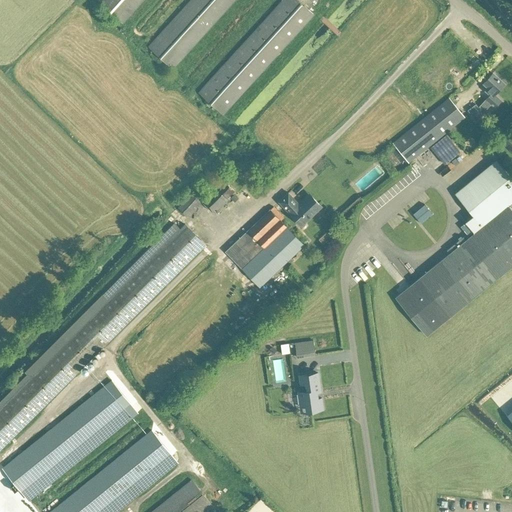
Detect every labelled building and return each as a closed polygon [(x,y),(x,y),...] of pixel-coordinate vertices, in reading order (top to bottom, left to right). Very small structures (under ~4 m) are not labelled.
[(123,23),(142,0),(99,0),(98,1),(123,23)] [(173,68),(234,0),(190,0),(149,46),(173,68)] [(223,114),(314,15),(297,0),(282,0),(199,92),(223,114)] [(494,108),(500,100),(494,95),(504,84),(492,73),(483,83),(488,87),(485,91),(489,95),(478,107),(476,104),(467,110),(475,121),(484,114),(482,113),(490,104),(494,108)] [(408,162),(464,117),(449,99),(393,143),(408,162)] [(511,134),(510,133),(501,142),(511,152),(511,134)] [(511,180),(496,160),(456,193),(473,215),(465,222),(474,233),(465,241),(463,237),(447,250),(449,254),(396,297),(426,335),(511,265),(511,180)] [(235,190),(225,180),(217,189),(215,187),(202,200),(215,214),(229,200),(227,198),(230,196),(235,201),(239,197),(234,194),(233,195),(232,194),(235,190)] [(187,216),(201,202),(191,193),(178,207),(187,216)] [(298,203),(288,193),(279,202),(301,225),(320,206),(309,195),(301,203),(300,201),(298,203)] [(421,223),(432,214),(424,204),(413,214),(421,223)] [(259,287),(303,246),(304,246),(270,210),(226,252),(259,287)] [(0,449),(205,245),(184,224),(0,408),(0,449)] [(358,282),(374,269),(370,265),(354,278),(358,282)] [(315,353),(313,340),(295,343),(297,355),(315,353)] [(300,406),(307,405),(308,411),(323,408),(321,398),(318,398),(317,392),(320,391),(318,373),(299,375),(301,384),(303,384),(304,391),(298,392),(300,406)] [(23,493),(132,406),(111,380),(3,468),(23,493)] [(102,511),(172,456),(152,430),(49,511),(102,511)] [(203,511),(212,505),(192,480),(151,511),(203,511)]
